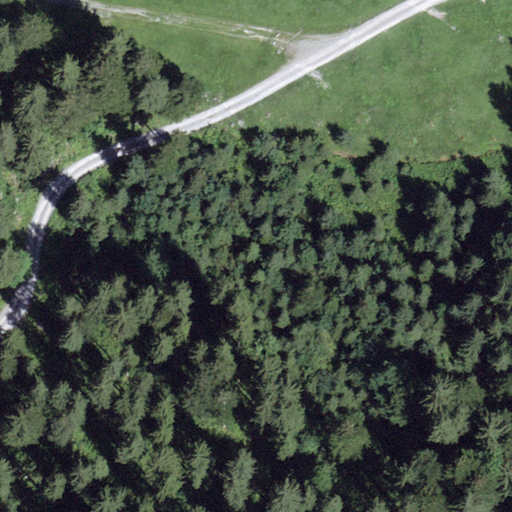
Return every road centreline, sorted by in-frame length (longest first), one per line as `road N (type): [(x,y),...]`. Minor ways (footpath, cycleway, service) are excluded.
road 1 (track): [(0,325),(21,300),(38,223),(62,176),(215,112),(336,45)]
road 2 (track): [(336,45),(69,0)]
